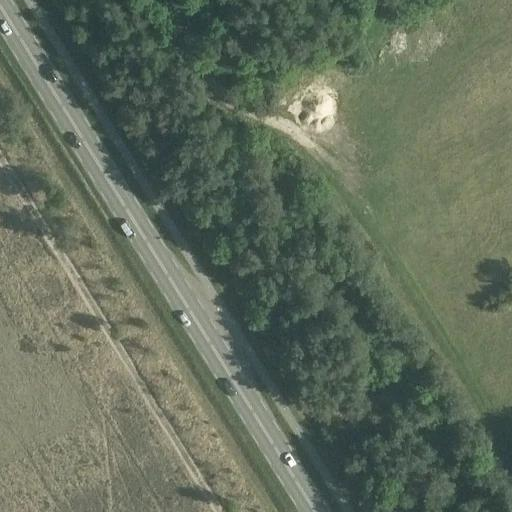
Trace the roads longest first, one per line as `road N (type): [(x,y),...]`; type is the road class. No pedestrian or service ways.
road 1 (primary): [(309,511),(0,12)]
road 2 (track): [(218,511),(0,161)]
